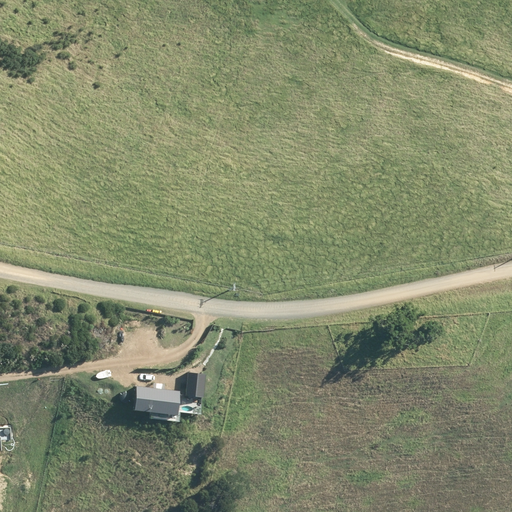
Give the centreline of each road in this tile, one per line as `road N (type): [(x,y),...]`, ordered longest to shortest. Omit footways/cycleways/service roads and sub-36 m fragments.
road 1 (unclassified): [(0,270),(274,312),(511,268)]
road 2 (track): [(511,84),(399,49),(365,32),(335,0)]
